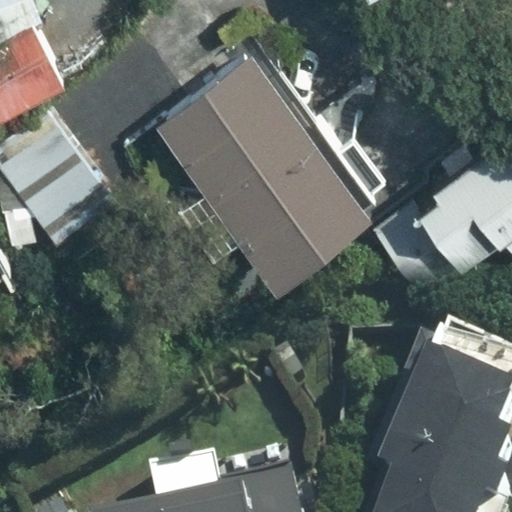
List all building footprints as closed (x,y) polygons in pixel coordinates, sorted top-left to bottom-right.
[(0,0),(0,108),(67,84),(33,26),(44,22),(36,0),(0,0)] [(511,0),(494,0),(503,15),(511,9),(511,0)] [(253,45),(153,118),(273,283),(373,210),(253,45)] [(414,285),(484,229),(511,263),(511,148),(494,126),(367,227),(414,285)] [(508,511),(511,505),(511,503),(497,498),(511,458),(511,424),(443,398),(452,376),(424,365),(376,489),(390,494),(382,511),(508,511)] [(135,448),(154,480),(214,443),(195,412),(135,448)] [(24,507),(26,511),(84,511),(102,502),(83,470),(24,507)] [(238,511),(231,490),(169,511),(238,511)]
